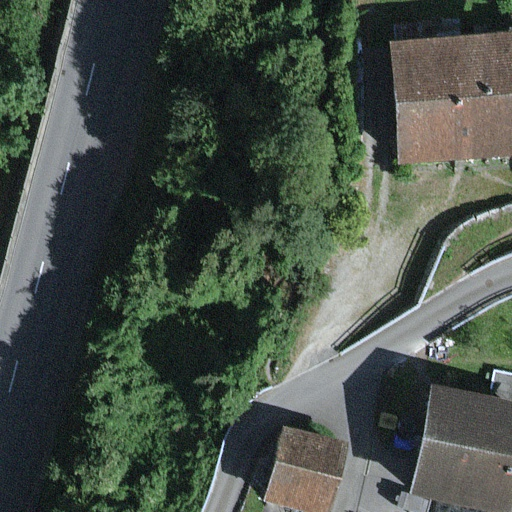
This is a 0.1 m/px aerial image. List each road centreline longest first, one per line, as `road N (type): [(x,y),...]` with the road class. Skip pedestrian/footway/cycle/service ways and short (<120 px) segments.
road 1 (primary): [(108,0),(0,428)]
road 2 (unclassified): [(218,511),(256,425),(276,404),(511,272)]
road 3 (track): [(362,360),(330,511)]
